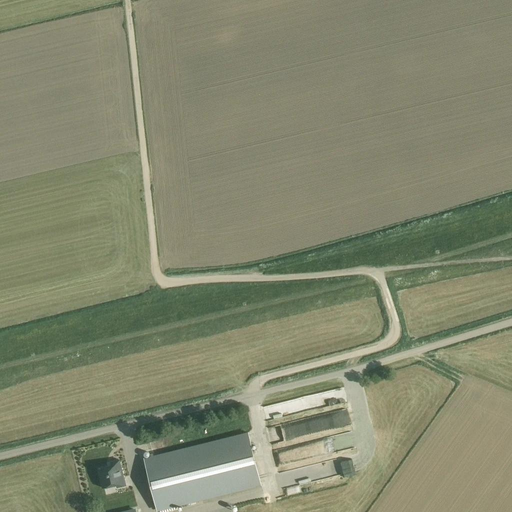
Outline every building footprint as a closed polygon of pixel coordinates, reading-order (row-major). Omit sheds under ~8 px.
[(310,399),(263,408),(265,418),(312,409),(310,399)] [(275,439),(277,446),(336,432),(335,428),(345,426),(342,413),(269,431),(269,434),(270,440),(275,439)] [(261,484),(251,443),(248,433),(144,459),(157,510),(261,484)] [(297,446),(299,458),(339,451),(337,442),(344,441),(345,447),(351,446),(350,437),(297,446)] [(126,485),(122,470),(120,460),(111,462),(111,465),(98,469),(103,488),(116,485),(117,487),(126,485)]
